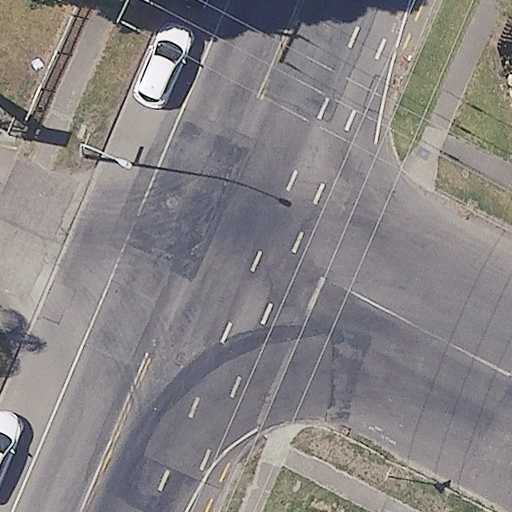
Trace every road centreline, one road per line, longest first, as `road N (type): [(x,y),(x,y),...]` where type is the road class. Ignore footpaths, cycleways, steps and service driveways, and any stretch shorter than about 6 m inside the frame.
road 1 (residential): [(213,219),(511,374)]
road 2 (tertiary): [(87,511),(213,219)]
road 3 (tertiary): [(213,219),(305,0)]
